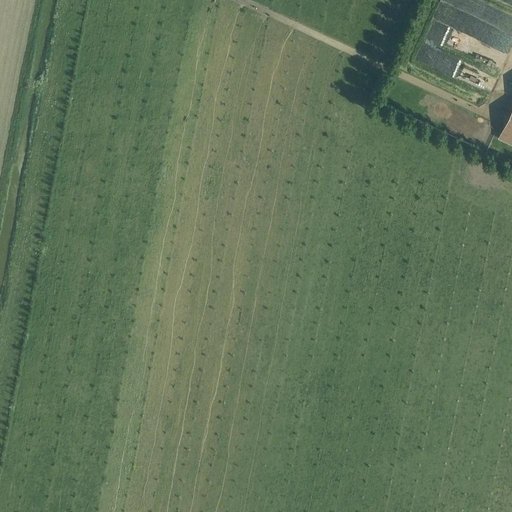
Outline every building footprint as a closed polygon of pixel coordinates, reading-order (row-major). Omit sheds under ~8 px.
[(511,26),(454,0),(440,0),(437,8),(511,42),(511,26)] [(439,17),(435,35),(447,38),(451,20),(439,17)] [(426,52),(439,53),(440,42),(427,41),(426,52)] [(480,77),(492,83),(497,73),(485,67),(480,77)] [(511,148),(511,110),(497,142),(511,148)]
